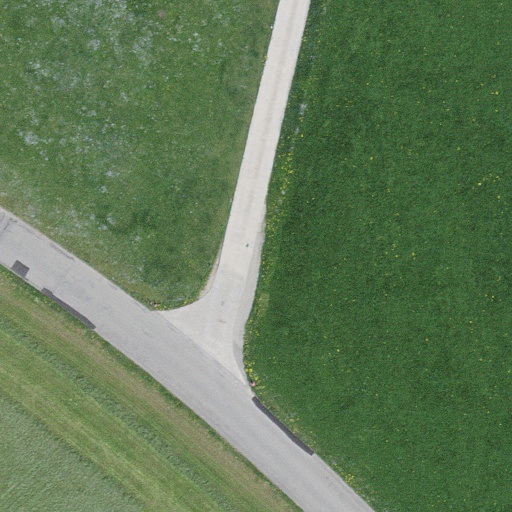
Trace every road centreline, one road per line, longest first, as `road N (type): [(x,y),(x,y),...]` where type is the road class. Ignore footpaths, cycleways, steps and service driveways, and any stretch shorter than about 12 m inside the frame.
road 1 (unclassified): [(313,511),(137,340),(0,253)]
road 2 (track): [(280,0),(180,382)]
